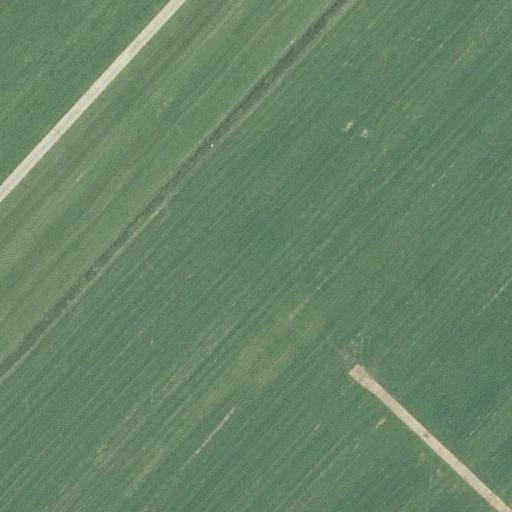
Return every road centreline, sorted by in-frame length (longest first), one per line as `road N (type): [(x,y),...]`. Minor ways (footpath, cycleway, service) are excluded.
road 1 (track): [(0,191),(174,0)]
road 2 (track): [(511,498),(364,365)]
